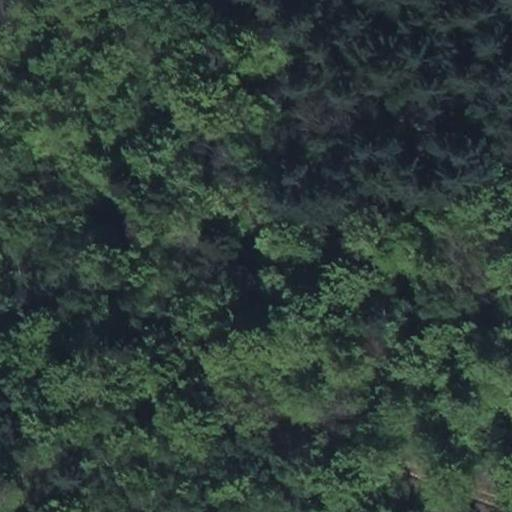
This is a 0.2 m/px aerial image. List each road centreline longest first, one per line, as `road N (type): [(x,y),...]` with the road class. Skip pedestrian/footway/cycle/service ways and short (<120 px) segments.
road 1 (track): [(0,276),(294,201),(240,123),(0,34)]
road 2 (track): [(511,450),(0,321)]
